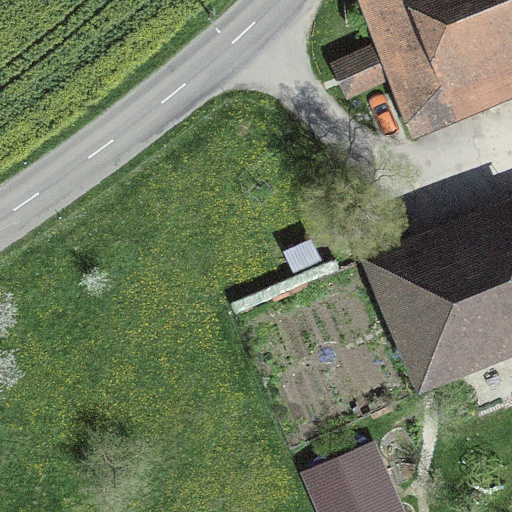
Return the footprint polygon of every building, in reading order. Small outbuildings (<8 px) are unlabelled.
[(511,0),(359,0),(375,39),(330,57),(346,95),(389,78),(411,133),(511,92),(511,0)] [(511,218),(389,270),(428,365),(511,330),(511,218)] [(307,258),(295,233),(263,248),(276,273),(307,258)] [(342,268),(336,254),(229,299),(235,313),(342,268)] [(319,511),(407,511),(376,437),(301,468),(319,511)]
